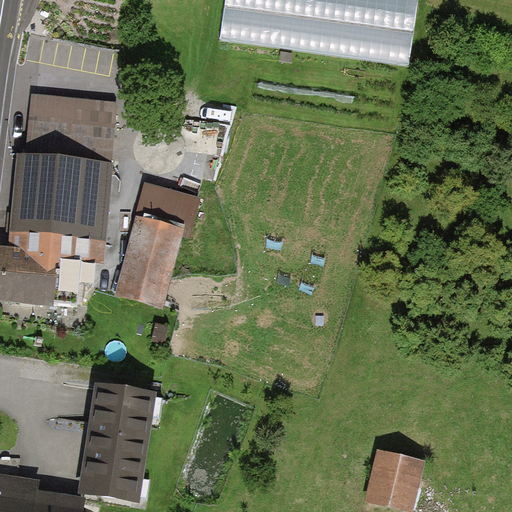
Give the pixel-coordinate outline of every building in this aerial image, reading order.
[(415,62),(420,0),(228,0),(224,43),(415,62)] [(121,103),(36,96),(31,160),(24,160),(17,250),(0,248),(0,302),(63,307),(66,261),(108,264),(121,103)] [(206,200),(148,184),(117,297),(168,310),(188,235),(196,237),(206,200)] [(160,389),(101,380),(85,491),(144,499),(160,389)] [(413,511),(425,463),(380,452),(368,502),(411,511),(413,511)] [(39,481),(0,474),(0,511),(83,511),(86,497),(37,489),(39,481)]
